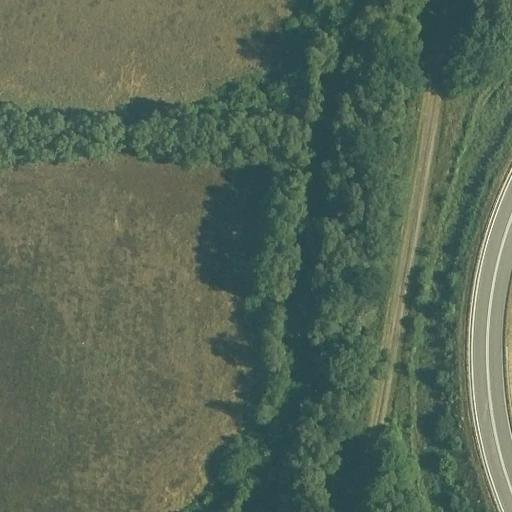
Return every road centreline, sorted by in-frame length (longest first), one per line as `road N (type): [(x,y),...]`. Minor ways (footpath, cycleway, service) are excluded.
road 1 (track): [(455,0),(363,511)]
road 2 (motorway): [(511,226),(490,354),(511,484)]
